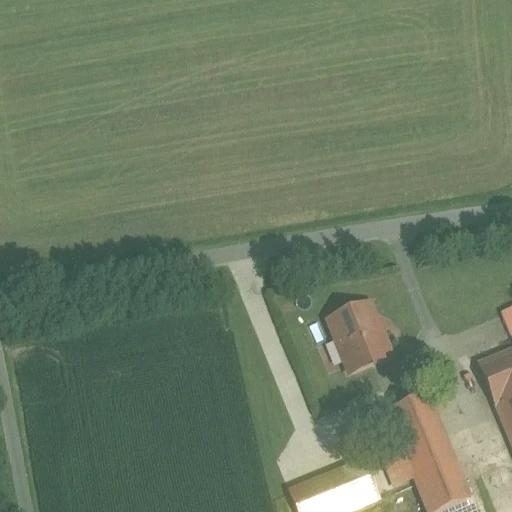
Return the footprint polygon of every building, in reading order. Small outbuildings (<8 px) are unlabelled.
[(374,321),(368,308),(329,324),(351,377),(372,368),(370,362),(388,355),(380,337),(381,333),(377,323),(374,321)] [(511,311),(501,315),(511,341),(511,311)] [(511,355),(480,369),(496,408),(511,401),(511,355)] [(473,511),(428,401),(374,423),(385,451),(380,453),(395,490),(414,482),(426,511),(473,511)] [(511,401),(496,408),(511,446),(511,401)] [(364,465),(290,496),(296,511),(354,511),(379,502),(364,465)] [(496,511),(511,511),(511,502),(495,506),(496,511)]
